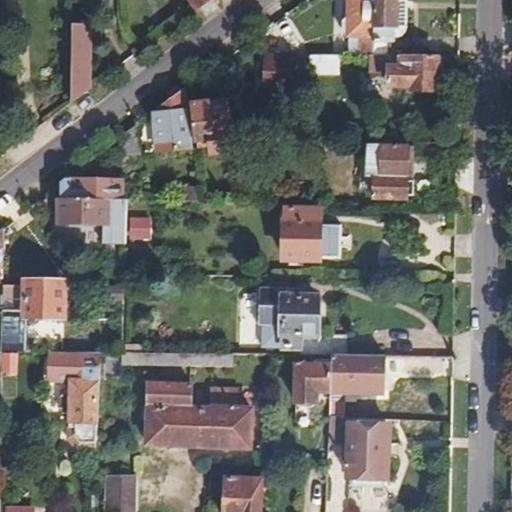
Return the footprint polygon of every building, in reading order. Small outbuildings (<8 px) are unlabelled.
[(185,0),(192,10),(205,0),(185,0)] [(369,44),(369,0),(342,0),(342,23),(339,23),(339,43),(352,43),(369,44)] [(400,37),(401,0),(369,0),(369,44),(369,54),(385,55),(385,48),(393,48),(393,37),(400,37)] [(69,16),(67,105),(89,87),(90,17),(69,16)] [(352,54),(369,54),(369,44),(352,43),(352,54)] [(300,53),(300,70),(329,71),(329,54),(300,53)] [(436,72),(436,55),(385,55),(369,54),(368,74),(388,74),(388,84),(409,84),(409,90),(431,90),(431,72),(436,72)] [(285,60),(256,59),(254,92),(284,93),(285,60)] [(191,161),(184,90),(152,114),(155,146),(170,145),(171,162),(191,161)] [(215,102),(192,105),(197,150),(218,148),(219,157),(244,155),(242,130),(237,131),(234,110),(216,111),(215,102)] [(138,125),(136,126),(121,137),(122,167),(140,166),(138,125)] [(356,170),(434,173),(434,159),(433,159),(433,155),(408,154),(408,150),(374,149),(374,157),(357,157),(356,170)] [(434,196),(434,173),(356,170),(356,180),(374,180),(373,200),(407,201),(407,196),(434,196)] [(64,181),(56,187),(56,199),(125,201),(125,192),(121,192),(121,183),(64,181)] [(56,225),(124,227),(125,201),(56,199),(56,225)] [(275,212),(274,255),(320,257),(320,253),(333,253),(334,217),(321,217),(321,213),(275,212)] [(131,213),(131,240),(149,240),(149,213),(131,213)] [(22,286),(22,319),(59,320),(59,287),(22,286)] [(325,357),(348,358),(348,338),(316,336),(317,298),(292,298),(292,292),(255,291),(253,327),(259,327),(259,350),(280,351),(298,351),(298,357),(325,357)] [(0,331),(0,351),(14,352),(14,332),(0,331)] [(72,450),(92,450),(96,353),(65,352),(44,352),(43,382),(65,383),(64,392),(60,397),(56,397),(55,419),(60,419),(64,422),(63,431),(73,431),(72,450)] [(21,376),(22,354),(5,353),(4,375),(21,376)] [(229,355),(133,354),(133,366),(229,369),(229,355)] [(380,400),(381,358),(348,358),(325,357),(325,367),(325,398),(380,400)] [(325,367),(283,365),(281,425),(283,428),(299,429),(302,426),(302,409),(324,409),(325,398),(325,367)] [(145,385),(144,443),(248,447),(249,410),(188,407),(189,387),(145,385)] [(324,418),(324,450),(340,450),(340,418),(324,418)] [(384,482),(386,419),(347,418),(345,481),(384,482)] [(62,458),(92,460),(92,450),(72,450),(73,431),(63,431),(62,458)] [(105,469),(102,511),(129,511),(132,470),(105,469)] [(221,472),(220,503),(237,504),(236,511),(256,511),(258,486),(259,474),(221,472)] [(270,474),(259,474),(258,486),(270,486),(270,474)] [(236,511),(237,504),(220,503),(219,511),(236,511)]
